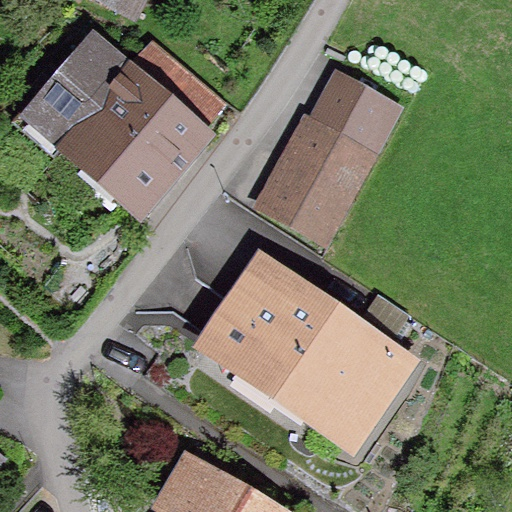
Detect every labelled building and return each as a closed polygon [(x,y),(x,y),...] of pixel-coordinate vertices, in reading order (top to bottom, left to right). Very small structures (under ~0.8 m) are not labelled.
[(109,0),(134,13),(140,0),(109,0)] [(88,38),(24,113),(135,206),(219,107),(150,49),(130,73),(88,38)] [(308,131),(267,204),(323,234),(390,114),(341,87),(315,135),(308,131)] [(260,272),(213,341),(354,438),(402,368),(260,272)] [(199,452),(166,506),(169,511),(247,511),(215,493),(229,470),(199,452)]
